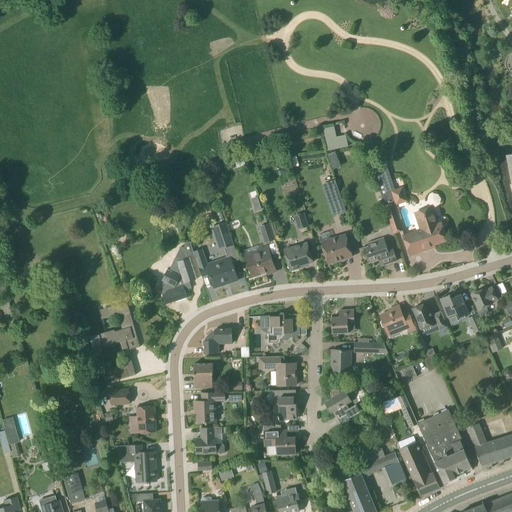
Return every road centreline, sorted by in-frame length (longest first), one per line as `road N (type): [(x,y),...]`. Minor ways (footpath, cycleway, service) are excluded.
road 1 (residential): [(181,511),(174,357),(186,332),(218,310),(317,291)]
road 2 (residential): [(338,511),(314,414),(317,291)]
road 3 (residential): [(317,291),(417,288),(511,260)]
